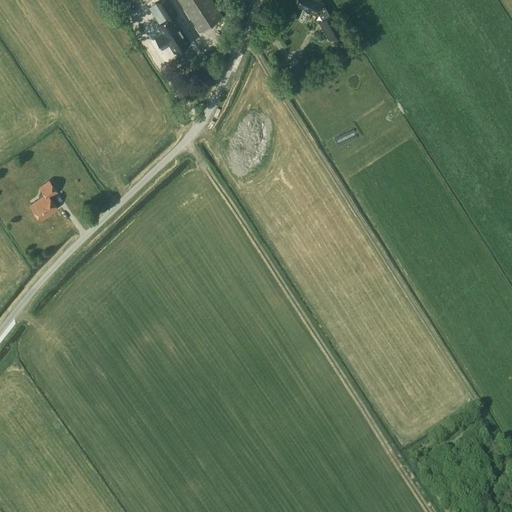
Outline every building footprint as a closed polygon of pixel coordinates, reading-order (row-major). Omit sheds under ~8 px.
[(164,35),(157,39),(164,50),(170,45),(176,53),(191,44),(174,18),(178,15),(167,0),(164,0),(157,5),(167,21),(158,27),(164,35)] [(213,0),(179,0),(200,31),(224,16),(213,0)] [(304,9),(299,20),(307,23),(311,12),(319,16),(320,13),(323,19),(321,21),(332,39),(345,31),(334,13),(330,15),(324,4),(324,3),(316,0),(296,0),(295,3),(299,5),(298,7),(304,9)] [(350,38),(336,46),(343,57),(356,49),(350,38)] [(299,60),(290,66),(300,82),(309,76),(299,60)] [(314,80),(323,74),(320,70),(311,75),(314,80)] [(43,219),(59,206),(50,196),(57,190),(49,179),(40,186),(46,193),(31,204),(43,219)]
